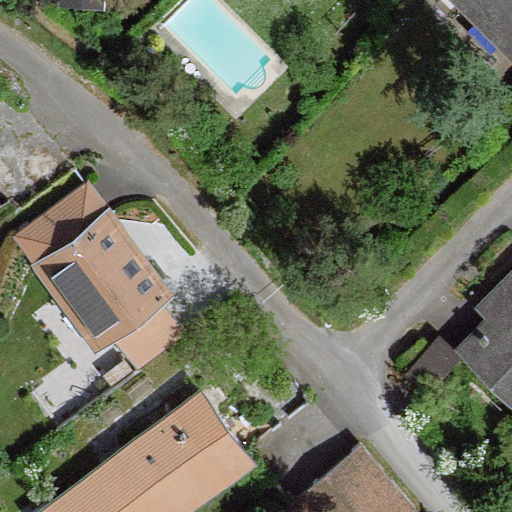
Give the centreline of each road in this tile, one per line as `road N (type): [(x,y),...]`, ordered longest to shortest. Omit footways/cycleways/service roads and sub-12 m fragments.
road 1 (residential): [(0,41),(178,193),(345,379)]
road 2 (residential): [(345,379),(511,213)]
road 3 (residential): [(345,379),(459,511)]
